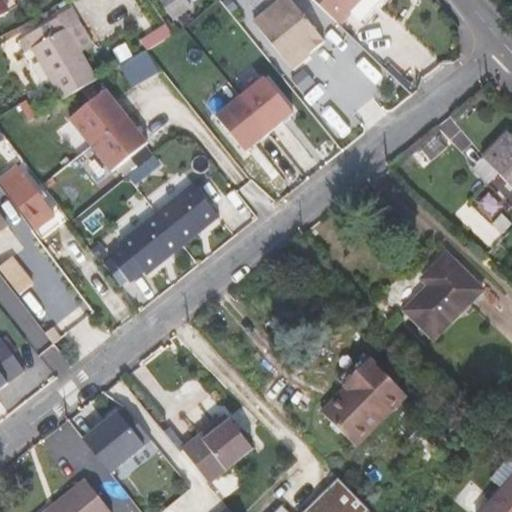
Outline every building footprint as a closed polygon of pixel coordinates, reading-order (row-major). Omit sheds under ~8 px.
[(0,0),(0,17),(10,12),(2,0),(0,0)] [(157,0),(176,24),(192,13),(182,0),(157,0)] [(290,0),(281,0),(254,22),(281,56),(299,41),(308,53),(323,40),(290,0)] [(311,0),(337,24),(360,0),(311,0)] [(383,0),(363,0),(374,10),(383,0)] [(59,17),(65,28),(79,20),(73,9),(59,17)] [(32,48),(61,99),(97,78),(83,51),(94,45),(79,20),(65,28),(59,17),(20,39),(27,51),(32,48)] [(299,41),(281,56),(290,67),(308,53),(299,41)] [(151,53),(123,63),(131,84),(159,74),(151,53)] [(264,77),(240,97),(268,132),(293,112),(264,77)] [(106,91),(70,120),(91,146),(127,117),(106,91)] [(240,97),(216,116),(245,151),(268,132),(240,97)] [(148,143),(127,117),(91,146),(112,172),(148,143)] [(511,135),(508,132),(483,157),(511,186),(511,135)] [(148,146),(121,167),(127,176),(155,154),(148,146)] [(138,183),(162,164),(155,156),(132,175),(138,183)] [(0,179),(0,183),(35,230),(55,215),(18,166),(0,179)] [(193,184),(157,213),(183,246),(219,217),(193,184)] [(157,213),(120,243),(146,275),(183,246),(157,213)] [(0,231),(8,225),(0,214),(0,231)] [(407,310),(434,337),(481,290),(447,256),(424,279),(431,286),(407,310)] [(2,271),(21,296),(33,286),(14,261),(2,271)] [(45,334),(52,345),(59,340),(52,330),(45,334)] [(0,388),(25,370),(1,339),(0,340),(0,388)] [(356,447),(408,396),(365,354),(338,380),(344,387),(321,411),(356,447)] [(494,418),(511,433),(511,402),(511,401),(494,418)] [(145,446),(119,411),(84,438),(110,472),(145,446)] [(198,436),(204,444),(233,422),(227,414),(198,436)] [(181,449),(210,485),(254,450),(233,422),(204,444),(198,436),(181,449)] [(427,462),(438,451),(417,430),(406,441),(427,462)] [(470,474),(463,468),(457,475),(463,481),(470,474)] [(511,511),(511,476),(480,511),(511,511)] [(369,511),(371,511),(341,478),(303,511),(369,511)] [(53,506),(58,511),(111,511),(86,480),(53,506)]
